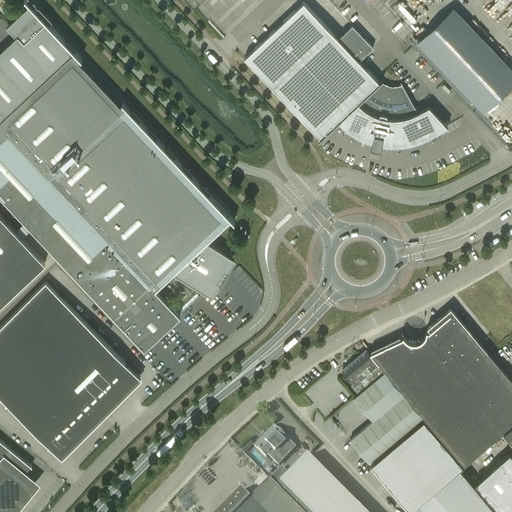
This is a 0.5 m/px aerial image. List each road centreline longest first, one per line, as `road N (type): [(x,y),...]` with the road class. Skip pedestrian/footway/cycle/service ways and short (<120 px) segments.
road 1 (unclassified): [(268,271),(271,302),(260,320),(176,390),(58,511)]
road 2 (tertiary): [(70,0),(214,155),(274,180),(291,199)]
road 3 (unclassified): [(272,386),(332,343),(511,248)]
road 4 (tertiary): [(301,188),(283,165),(268,114),(158,0)]
road 5 (unknown): [(130,436),(118,404),(135,381),(129,356),(49,272)]
road 6 (secondary): [(96,511),(237,377)]
road 7 (unclassified): [(147,511),(272,386)]
road 8 (unclassified): [(348,178),(398,195),(431,196),(511,158)]
road 9 (unclassified): [(388,511),(272,386)]
road 10 (secondary): [(237,377),(263,364),(346,289)]
road 11 (secondary): [(331,274),(237,377)]
